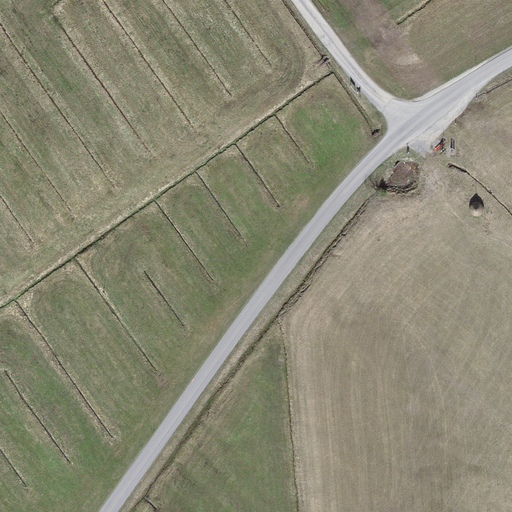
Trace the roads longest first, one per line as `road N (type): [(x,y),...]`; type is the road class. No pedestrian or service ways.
road 1 (unclassified): [(108,511),(342,194),(409,120),(511,57)]
road 2 (track): [(409,120),(373,94),(296,0)]
